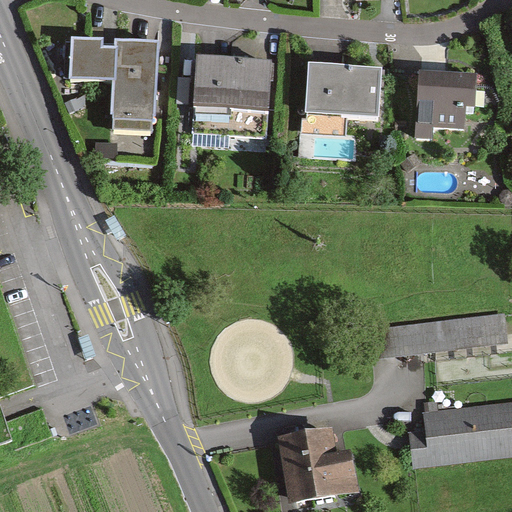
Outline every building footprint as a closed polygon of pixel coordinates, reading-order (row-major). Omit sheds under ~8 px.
[(109,46),(66,42),(63,85),(107,88),(105,126),(151,128),(154,47),(109,45),(109,46)] [(267,121),(271,66),(192,61),(188,116),(267,121)] [(378,123),(379,72),(302,70),(300,121),(378,123)] [(469,146),(474,77),(413,72),(408,141),(469,146)] [(302,141),(302,162),(354,162),(354,141),(302,141)] [(383,357),(506,342),(502,315),(380,329),(383,357)] [(424,431),(406,433),(410,469),(511,456),(511,403),(421,414),(424,431)] [(271,441),(281,506),(352,495),(346,457),(330,460),(325,432),(271,441)]
